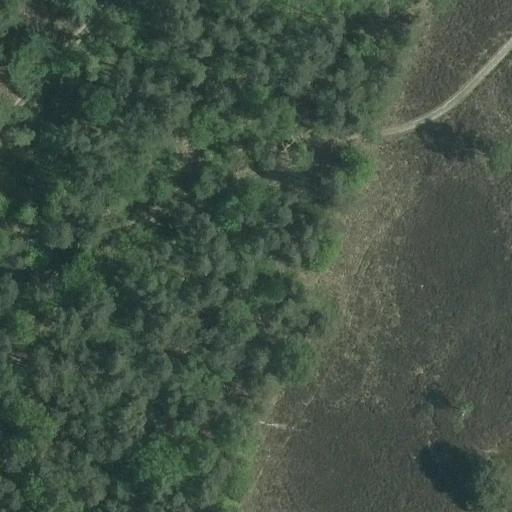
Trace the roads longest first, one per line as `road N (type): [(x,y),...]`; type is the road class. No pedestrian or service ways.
road 1 (track): [(0,378),(145,221),(344,142),(420,123),(456,102),(511,43)]
road 2 (track): [(112,0),(0,126)]
